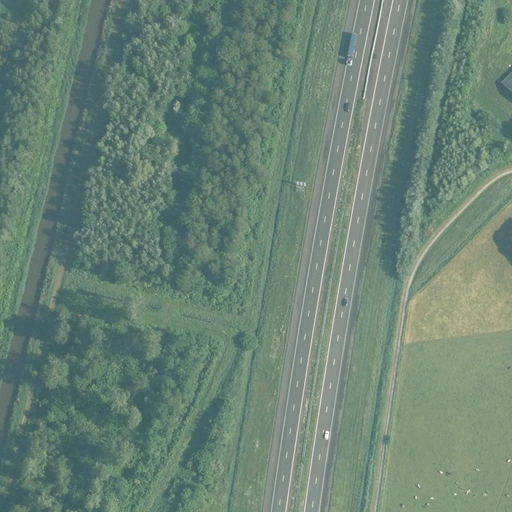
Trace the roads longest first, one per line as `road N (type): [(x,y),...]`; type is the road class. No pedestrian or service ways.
road 1 (motorway): [(364,0),(275,511)]
road 2 (motorway): [(313,511),(402,0)]
